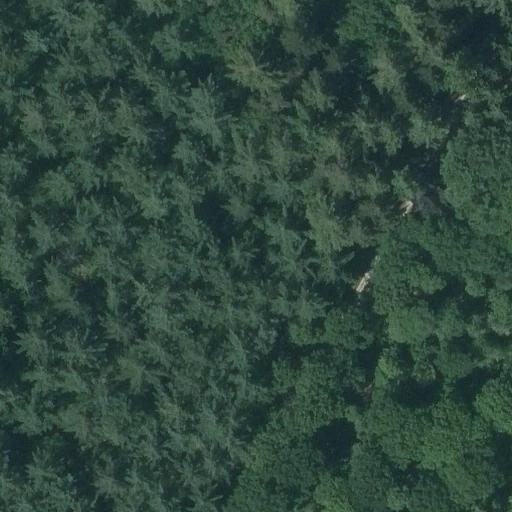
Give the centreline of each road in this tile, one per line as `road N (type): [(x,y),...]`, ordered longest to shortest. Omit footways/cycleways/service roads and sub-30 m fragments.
road 1 (track): [(511,164),(418,175),(225,511)]
road 2 (track): [(0,321),(123,511)]
road 3 (track): [(504,0),(418,175)]
